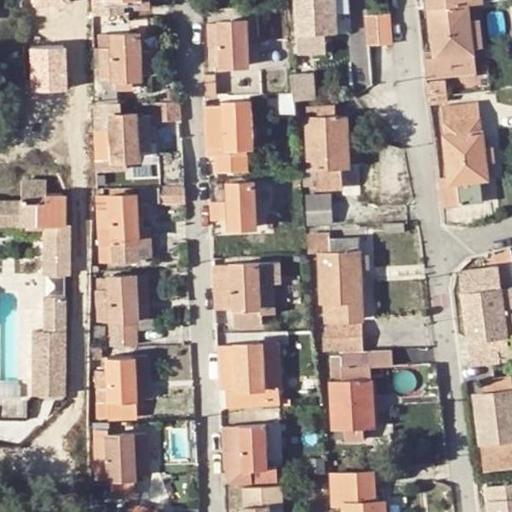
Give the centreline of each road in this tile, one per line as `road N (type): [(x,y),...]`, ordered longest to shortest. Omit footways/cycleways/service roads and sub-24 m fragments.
road 1 (residential): [(183,0),(208,511)]
road 2 (residential): [(431,259),(403,0)]
road 3 (residential): [(464,511),(431,259)]
